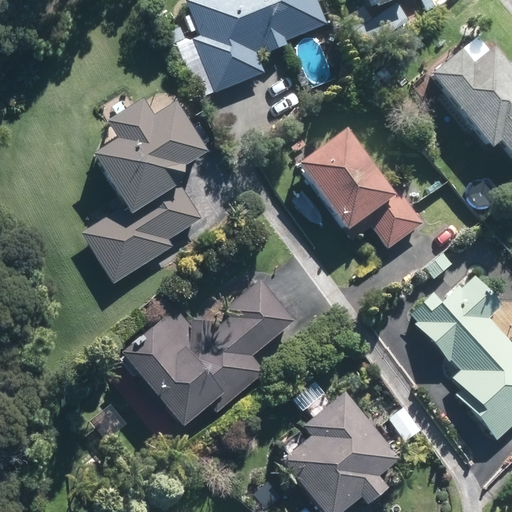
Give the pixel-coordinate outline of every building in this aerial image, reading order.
[(269,50),(290,41),(289,37),(328,21),(320,0),(189,0),(202,33),(195,36),(218,90),(266,70),(257,49),(267,46),(269,50)] [(193,59),(185,41),(172,48),(180,65),(193,59)] [(511,70),(492,46),(471,62),(460,48),(430,73),(490,147),(498,141),(511,157),(511,70)] [(156,116),(145,99),(110,122),(120,138),(95,154),(125,201),(82,227),(116,279),(174,241),(170,235),(202,213),(184,185),(187,166),(211,152),(179,102),(156,116)] [(387,187),(344,127),(296,162),(349,235),(369,220),(385,242),(419,217),(394,182),(387,187)] [(505,304),(478,275),(461,290),(457,285),(443,297),(436,290),(413,311),(420,319),(417,322),(452,360),(454,358),(464,368),(455,375),(464,387),(458,393),(500,438),(507,431),(511,426),(511,337),(491,316),(505,304)] [(253,359),(296,321),(261,280),(225,312),(230,318),(224,322),(226,325),(212,333),(212,324),(192,323),(192,330),(178,312),(122,357),(184,434),(212,411),(216,416),(266,373),(253,359)] [(361,499),(383,482),(374,470),(394,453),(338,386),(297,420),(305,430),(276,454),(323,511),(329,511),(355,491),(361,499)] [(109,440),(127,420),(106,401),(88,421),(109,440)] [(395,407),(380,417),(396,441),(412,430),(395,407)]
